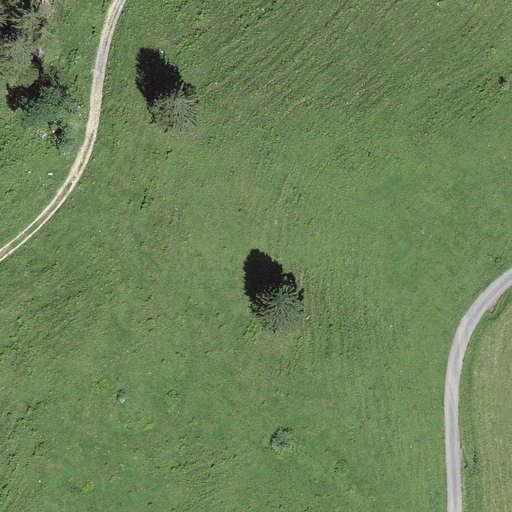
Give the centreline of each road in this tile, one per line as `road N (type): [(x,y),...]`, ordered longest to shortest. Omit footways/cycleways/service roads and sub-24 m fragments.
road 1 (track): [(0,255),(67,192),(85,153),(118,0)]
road 2 (track): [(511,276),(488,295),(456,348),(455,511)]
